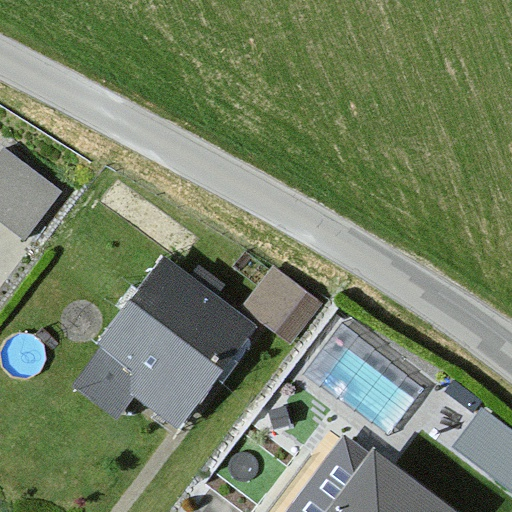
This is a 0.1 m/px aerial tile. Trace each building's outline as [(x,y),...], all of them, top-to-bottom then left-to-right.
[(11,157),(0,172),(0,227),(29,248),(66,196),(11,157)] [(258,337),(163,266),(97,356),(132,379),(132,405),(180,441),(258,337)] [(271,271),(242,310),(289,346),(318,308),(271,271)] [(511,426),(474,400),(443,444),(511,492),(511,426)] [(446,511),(373,459),(333,511),(446,511)]
